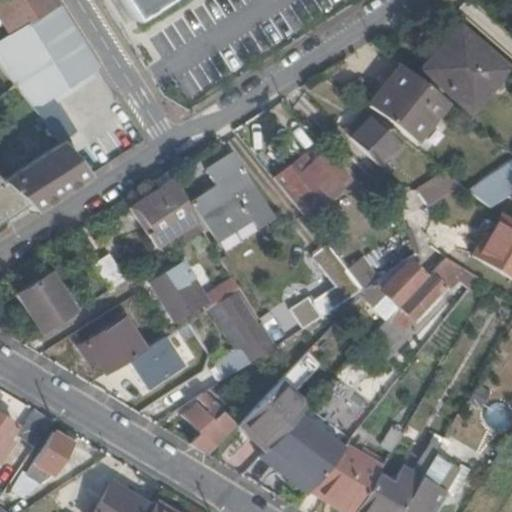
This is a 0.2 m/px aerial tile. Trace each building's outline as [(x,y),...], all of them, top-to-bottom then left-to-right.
[(0,0),(0,18),(10,33),(0,39),(0,66),(60,139),(62,142),(92,118),(69,83),(98,66),(56,0),(0,0)] [(123,0),(135,19),(165,0),(123,0)] [(440,54),(424,72),(462,104),(484,80),(487,83),(501,69),(456,31),(444,44),(440,54)] [(444,44),(438,39),(415,64),(424,72),(440,54),(444,44)] [(365,108),(412,143),(443,104),(397,67),(365,108)] [(487,83),(484,80),(462,104),(470,111),(492,88),(487,83)] [(347,141),(370,117),(365,113),(342,136),(347,141)] [(347,141),(375,167),(400,141),(370,117),(347,141)] [(60,139),(0,178),(0,181),(25,204),(34,213),(56,198),(90,176),(62,142),(60,139)] [(289,169),(273,181),(303,218),(345,186),(331,168),(335,164),(326,153),(309,166),(295,176),(289,169)] [(246,221),(251,230),(270,218),(231,157),(205,173),(216,190),(191,206),(214,242),(246,221)] [(309,166),(303,158),(289,169),(295,176),(309,166)] [(335,164),(331,168),(345,186),(350,182),(335,164)] [(441,173),(413,192),(423,209),(458,188),(441,173)] [(173,238),(179,248),(202,233),(166,174),(153,183),(158,191),(134,206),(150,232),(163,224),(173,238)] [(0,220),(25,204),(0,181),(0,220)] [(507,196),(496,181),(470,197),(486,210),(502,199),(507,196)] [(150,232),(134,206),(127,211),(153,251),(173,238),(163,224),(150,232)] [(511,224),(493,214),(466,257),(509,282),(511,277),(511,224)] [(330,288),(307,304),(317,320),(345,302),(361,291),(345,272),(324,244),(307,257),(330,288)] [(109,257),(92,268),(108,293),(125,282),(109,257)] [(460,270),(445,260),(398,310),(413,322),(426,308),(430,303),(460,270)] [(421,278),(403,263),(378,289),(372,284),(371,285),(361,291),(364,295),(361,299),(382,317),(394,304),(396,305),(421,278)] [(356,264),(345,272),(361,291),(371,285),(356,264)] [(172,324),(199,308),(202,313),(205,311),(216,304),(237,291),(231,282),(203,300),(181,267),(149,287),(172,324)] [(51,274),(13,297),(37,338),(76,313),(51,274)] [(466,274),(461,280),(471,286),(476,280),(466,274)] [(239,294),(234,297),(255,331),(259,328),(239,294)] [(232,330),(243,348),(232,355),(214,366),(224,381),(271,350),(273,349),(259,328),(255,331),(234,297),(218,307),(226,320),(221,323),(227,332),(232,330)] [(430,303),(426,308),(430,312),(435,307),(430,303)] [(216,304),(205,311),(232,355),(243,348),(232,330),(227,332),(221,323),(226,320),(218,307),(216,304)] [(413,322),(398,310),(365,344),(387,365),(408,341),(402,335),(413,322)] [(87,364),(95,359),(106,375),(125,363),(143,351),(125,322),(79,350),(87,364)] [(143,351),(125,363),(143,392),(180,368),(162,339),(143,351)] [(313,374),(299,361),(239,421),(267,448),(304,408),(306,406),(294,394),(313,374)] [(214,366),(193,379),(203,395),(203,394),(224,381),(214,366)] [(183,415),(204,436),(192,448),(205,456),(206,456),(234,426),(203,394),(203,395),(192,402),(194,405),(184,414),(183,415)] [(194,405),(192,402),(180,410),(184,414),(194,405)] [(267,448),(262,453),(309,492),(341,450),(347,443),(304,408),(267,448)] [(32,410),(16,433),(35,446),(52,422),(32,410)] [(0,415),(0,463),(14,443),(7,437),(15,426),(0,415)] [(239,421),(234,426),(262,453),(267,448),(239,421)] [(391,428),(380,447),(389,452),(400,433),(391,428)] [(72,445),(52,433),(30,467),(50,478),(72,445)] [(389,490),(372,480),(352,511),(398,511),(418,479),(432,456),(437,447),(428,442),(408,477),(399,472),(389,490)] [(358,459),(341,450),(309,492),(306,495),(332,511),(352,511),(372,480),(381,465),(361,454),(358,459)] [(456,471),(432,456),(418,479),(423,482),(442,494),(456,471)] [(465,477),(456,471),(442,494),(450,500),(465,477)] [(418,479),(398,511),(431,511),(442,494),(423,482),(418,479)] [(111,484),(92,511),(146,511),(150,507),(111,484)]
